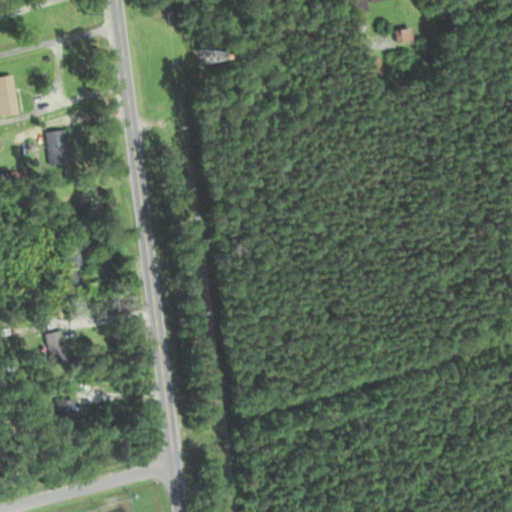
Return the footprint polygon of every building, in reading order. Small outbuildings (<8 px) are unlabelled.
[(351,0),(354,11),(364,9),(363,1),(372,0),(351,0)] [(409,43),(405,26),(389,29),(393,46),(409,43)] [(365,59),(366,73),(377,73),(376,58),(365,59)] [(0,113),(14,111),(7,72),(0,73),(0,113)] [(66,80),(53,79),(52,89),(64,91),(66,80)] [(42,129),(43,162),(62,161),(61,128),(42,129)] [(61,268),(55,268),(56,292),(80,291),(78,239),(59,240),(61,268)] [(39,360),(58,360),(58,331),(39,331),(39,360)] [(73,424),(70,397),(50,399),(54,427),(73,424)]
